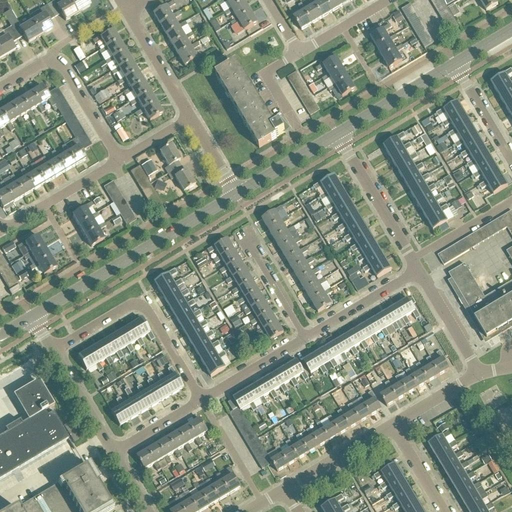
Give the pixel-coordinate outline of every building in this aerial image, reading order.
[(67,0),(69,1),(77,15),(89,8),(85,1),(86,0),(67,0)] [(221,4),(219,5),(221,8),(227,4),(232,11),(233,13),(245,5),(242,0),(230,0),(226,3),(225,1),(221,4)] [(315,7),(317,6),(312,0),(311,0),(309,2),(313,8),(306,12),(304,13),(312,26),(323,20),(315,7)] [(325,1),(327,0),(326,0),(321,0),(323,2),(317,6),(315,7),(323,20),(333,14),(325,1)] [(338,0),(326,0),(327,0),(325,1),(333,14),(343,8),(338,0)] [(445,5),(443,2),(442,0),(433,6),(435,11),(445,5)] [(478,0),(487,13),(498,6),(494,0),(473,0),(475,1),(476,0),(478,0)] [(54,3),(46,7),(54,20),(60,16),(64,23),(77,15),(69,1),(57,8),(54,3)] [(155,17),(161,28),(174,20),(174,18),(169,11),(176,7),(174,4),(167,8),(167,10),(155,17)] [(251,15),(245,5),(233,13),(232,11),(225,15),(227,19),(234,15),(238,21),(239,23),(251,15)] [(448,10),(446,7),(445,5),(435,11),(438,15),(448,10)] [(304,13),(306,12),(302,6),(299,8),(303,15),(294,20),(302,33),(312,26),(304,13)] [(411,6),(401,12),(404,17),(414,11),(411,6)] [(42,17),(31,23),(40,37),(51,30),(47,23),(54,20),(46,7),(39,12),(42,17)] [(456,7),(448,11),(450,14),(453,19),(454,20),(461,16),(456,7)] [(258,13),(262,21),(267,19),(263,10),(258,13)] [(441,20),(450,14),(448,11),(448,10),(438,15),(441,20)] [(12,11),(5,15),(11,25),(18,21),(12,11)] [(417,16),(414,11),(404,17),(407,21),(417,16)] [(180,14),(174,18),(174,20),(161,28),(167,38),(181,30),(180,28),(175,21),(182,18),(180,14)] [(444,25),(453,19),(450,14),(441,20),(444,25)] [(258,26),(251,15),(239,23),(238,21),(231,25),(233,29),(240,25),(245,34),(258,26)] [(397,26),(404,22),(400,15),(393,20),(397,26)] [(419,20),(417,16),(407,21),(409,26),(419,20)] [(454,20),(453,19),(444,25),(447,29),(456,24),(454,20)] [(422,25),(419,20),(409,26),(412,31),(422,25)] [(17,25),(9,29),(17,42),(23,38),(27,45),(40,37),(31,23),(20,30),(17,25)] [(186,24),(180,28),(181,30),(167,38),(173,48),(187,40),(186,39),(182,32),(188,28),(186,24)] [(459,29),(456,24),(447,29),(450,35),(459,29)] [(425,30),(422,25),(412,31),(415,35),(425,30)] [(371,40),(377,51),(390,43),(389,41),(385,34),(392,30),(390,27),(383,31),(383,33),(371,40)] [(0,42),(0,54),(3,60),(14,53),(10,46),(17,42),(9,29),(3,33),(2,34),(5,39),(0,42)] [(428,34),(425,30),(415,35),(418,40),(428,34)] [(120,43),(113,33),(100,40),(100,39),(92,44),(94,47),(101,43),(105,50),(106,51),(120,43)] [(431,39),(428,34),(418,40),(421,45),(431,39)] [(192,35),(186,39),(187,40),(173,48),(180,58),(193,50),(192,49),(188,42),(194,38),(192,35)] [(396,37),(389,41),(390,43),(377,51),(383,61),(397,53),(396,51),(391,45),(398,41),(396,37)] [(434,44),(431,39),(421,45),(424,50),(434,44)] [(412,48),(417,44),(415,40),(409,43),(412,48)] [(126,54),(120,43),(106,51),(105,50),(99,54),(101,58),(108,54),(112,61),(112,62),(126,54)] [(194,52),(201,48),(199,45),(192,49),(193,50),(180,58),(186,69),(199,61),(194,52)] [(398,55),(404,51),(402,47),(396,51),(397,53),(383,61),(390,71),(403,63),(398,55)] [(73,53),(79,63),(85,60),(79,49),(73,53)] [(132,64),(126,54),(112,62),(112,61),(105,65),(107,68),(114,64),(118,71),(118,72),(132,64)] [(326,70),(330,76),(331,78),(343,71),(337,60),(325,68),(324,66),(317,71),(319,74),(326,70)] [(125,82),(138,74),(132,64),(118,72),(118,71),(111,75),(113,78),(120,74),(124,81),(125,82)] [(80,65),(74,69),(78,76),(84,73),(80,65)] [(278,139),(286,134),(286,133),(288,131),(284,124),(281,125),(272,130),(235,67),(217,77),(260,150),(278,139)] [(350,81),(343,71),(331,78),(330,76),(323,81),(325,84),(332,80),(336,87),(337,88),(350,81)] [(498,96),(511,88),(510,86),(506,80),(511,76),(511,73),(511,72),(504,76),(505,78),(492,85),(498,96)] [(144,85),(138,74),(125,82),(124,81),(117,85),(119,88),(126,84),(130,91),(131,92),(144,85)] [(290,85),(300,79),(298,74),(288,80),(290,85)] [(293,90),(303,84),(300,79),(290,85),(293,90)] [(356,91),(350,81),(337,88),(336,87),(329,91),(331,94),(338,90),(344,99),(356,91)] [(306,88),(303,84),(293,90),(296,94),(306,88)] [(150,95),(144,85),(131,92),(130,91),(123,96),(125,99),(132,95),(136,102),(137,103),(150,95)] [(504,106),(511,101),(511,85),(510,86),(511,88),(498,96),(504,106)] [(299,99),(309,93),(306,88),(296,94),(299,99)] [(54,106),(51,101),(48,96),(47,97),(42,89),(32,95),(39,108),(41,107),(48,103),(52,110),(55,108),(54,106)] [(92,98),(97,95),(94,90),(89,93),(92,98)] [(51,101),(60,96),(57,91),(48,96),(51,101)] [(106,92),(94,99),(98,107),(110,100),(106,92)] [(302,104),(312,98),(309,93),(299,99),(302,104)] [(30,114),(31,113),(38,109),(42,116),(45,114),(41,107),(39,108),(32,95),(22,101),(30,114)] [(143,113),(156,105),(150,95),(137,103),(136,102),(129,106),(131,109),(138,105),(142,112),(143,113)] [(54,106),(63,100),(60,96),(51,101),(54,106)] [(315,103),(312,98),(302,104),(305,109),(315,103)] [(56,110),(66,105),(63,100),(54,106),(55,108),(56,110)] [(35,120),(31,113),(30,114),(22,101),(12,107),(19,120),(21,119),(27,115),(32,122),(35,120)] [(318,108),(315,103),(305,109),(308,114),(318,108)] [(69,110),(66,105),(56,110),(57,111),(59,115),(69,110)] [(149,124),(162,116),(156,105),(143,113),(142,112),(135,116),(137,119),(144,115),(149,124)] [(439,119),(443,126),(450,122),(451,124),(464,116),(458,105),(445,113),(445,112),(444,112),(437,116),(439,119)] [(25,126),(21,119),(19,120),(12,107),(2,113),(9,126),(10,125),(17,121),(21,128),(25,126)] [(321,113),(318,108),(308,114),(311,119),(321,113)] [(106,117),(115,112),(112,109),(104,114),(106,117)] [(62,120),(72,114),(69,110),(59,115),(62,120)] [(15,132),(10,125),(9,126),(2,113),(0,114),(0,131),(0,132),(7,128),(11,134),(15,132)] [(123,113),(114,118),(118,126),(127,120),(123,113)] [(65,125),(74,119),(72,114),(62,120),(65,125)] [(470,126),(464,116),(451,124),(450,122),(443,126),(445,130),(452,126),(456,133),(457,134),(470,126)] [(68,129),(77,124),(74,119),(65,125),(68,129)] [(71,134),(80,129),(77,124),(68,129),(71,134)] [(414,129),(417,135),(422,132),(419,126),(414,129)] [(428,134),(434,131),(431,126),(425,129),(428,134)] [(456,133),(449,137),(452,140),(451,141),(455,147),(462,143),(463,144),(476,136),(470,126),(457,134),(456,133)] [(74,139),(83,133),(80,129),(71,134),(74,139)] [(128,141),(122,130),(116,134),(122,145),(128,141)] [(76,143),(86,138),(83,133),(74,139),(75,141),(76,143)] [(384,149),(391,159),(403,152),(403,150),(399,143),(405,140),(403,136),(396,140),(397,141),(384,149)] [(482,147),(476,136),(463,144),(462,143),(455,147),(458,151),(465,147),(468,153),(469,154),(482,147)] [(79,148),(89,143),(86,138),(76,143),(79,148)] [(79,148),(76,143),(75,141),(72,143),(76,150),(69,154),(68,155),(75,168),(86,161),(81,154),(82,153),(79,148)] [(13,153),(21,148),(17,142),(9,147),(13,153)] [(82,153),(92,148),(89,143),(79,148),(82,153)] [(437,150),(440,156),(447,152),(444,145),(437,150)] [(409,146),(403,150),(403,152),(391,159),(397,170),(410,162),(409,161),(405,154),(411,150),(409,146)] [(68,155),(69,154),(65,147),(62,149),(66,156),(59,160),(57,161),(65,174),(75,168),(68,155)] [(488,157),(482,147),(469,154),(468,153),(462,157),(464,161),(471,157),(474,163),(475,165),(488,157)] [(165,171),(168,177),(181,169),(178,164),(180,162),(172,148),(160,155),(168,169),(165,171)] [(57,161),(59,160),(55,153),(52,155),(56,162),(49,166),(47,167),(55,180),(65,174),(57,161)] [(416,157),(409,161),(410,162),(397,170),(403,180),(416,172),(415,171),(411,164),(418,160),(416,157)] [(494,167),(488,157),(475,165),(474,163),(468,167),(470,171),(477,167),(481,174),(481,175),(494,167)] [(47,167),(49,166),(45,159),(42,161),(45,168),(39,172),(37,173),(45,186),(55,180),(47,167)] [(0,176),(10,171),(4,162),(0,164),(0,176)] [(148,179),(157,173),(150,163),(141,168),(148,179)] [(37,173),(39,172),(35,165),(31,168),(35,174),(29,178),(27,179),(35,192),(45,186),(37,173)] [(422,167),(415,171),(416,172),(403,180),(409,190),(422,182),(421,181),(417,174),(424,170),(422,167)] [(500,178),(494,167),(481,175),(481,174),(474,178),(476,181),(483,177),(487,184),(487,185),(500,178)] [(140,168),(131,173),(134,178),(143,173),(140,168)] [(184,174),(181,169),(168,177),(172,182),(175,180),(183,194),(195,187),(186,172),(184,174)] [(27,179),(29,178),(25,172),(21,174),(25,180),(18,184),(17,185),(25,198),(35,192),(27,179)] [(146,177),(143,173),(134,178),(136,183),(146,177)] [(457,184),(464,180),(460,173),(453,177),(457,184)] [(149,182),(146,177),(136,183),(139,188),(149,182)] [(428,177),(421,181),(422,182),(409,190),(415,200),(428,193),(427,191),(423,185),(430,180),(428,177)] [(17,185),(18,184),(14,178),(11,180),(15,186),(8,190),(7,191),(14,204),(25,198),(17,185)] [(323,189),(327,195),(328,197),(341,189),(334,178),(323,185),(322,184),(314,189),(316,193),(323,189)] [(449,192),(455,189),(449,178),(443,181),(449,192)] [(494,196),(506,188),(500,178),(487,185),(487,184),(480,188),(482,191),(489,187),(494,196)] [(151,187),(149,182),(139,188),(142,193),(151,187)] [(163,194),(166,186),(157,182),(154,190),(163,194)] [(7,191),(8,190),(4,184),(1,186),(5,192),(0,195),(0,204),(4,211),(14,204),(7,191)] [(104,190),(107,194),(117,189),(114,184),(104,190)] [(145,198),(154,192),(151,187),(142,193),(145,198)] [(434,187),(427,191),(428,193),(415,200),(421,211),(434,203),(433,201),(429,195),(436,191),(434,187)] [(120,193),(117,189),(107,194),(110,199),(120,193)] [(347,199),(341,189),(328,197),(327,195),(320,199),(322,203),(329,199),(333,206),(334,207),(347,199)] [(148,202),(157,197),(154,192),(145,198),(148,202)] [(122,198),(120,193),(110,199),(113,204),(122,198)] [(160,202),(157,197),(148,202),(151,207),(160,202)] [(442,201),(440,197),(433,201),(434,203),(421,211),(427,221),(440,213),(439,212),(435,205),(442,201)] [(125,203),(122,198),(113,204),(116,209),(125,203)] [(353,209),(347,199),(334,207),(333,206),(326,210),(329,213),(336,209),(340,216),(340,217),(353,209)] [(163,207),(160,202),(151,207),(154,212),(163,207)] [(455,212),(461,208),(458,202),(451,206),(455,212)] [(128,208),(125,203),(116,209),(119,213),(128,208)] [(73,218),(79,229),(92,221),(91,219),(87,212),(94,208),(92,205),(85,209),(86,210),(73,218)] [(131,213),(128,208),(119,213),(122,218),(131,213)] [(263,221),(269,232),(282,224),(281,223),(277,216),(284,212),(282,208),(274,213),(275,214),(263,221)] [(448,211),(446,208),(439,212),(440,213),(427,221),(434,232),(446,224),(453,220),(448,211)] [(359,220),(353,209),(340,217),(340,216),(333,220),(335,224),(342,220),(346,226),(347,227),(359,220)] [(134,217),(131,213),(122,218),(125,223),(134,217)] [(98,215),(91,219),(92,221),(79,229),(86,239),(99,231),(98,230),(94,223),(100,219),(98,215)] [(511,226),(511,223),(507,216),(502,219),(508,229),(511,226)] [(137,222),(134,217),(125,223),(128,228),(137,222)] [(114,227),(121,223),(118,218),(111,222),(114,227)] [(288,219),(281,223),(282,224),(269,232),(275,242),(288,235),(287,233),(283,226),(290,222),(288,219)] [(508,229),(502,219),(497,222),(504,232),(507,230),(508,229)] [(366,230),(359,220),(347,227),(346,226),(339,230),(341,234),(348,230),(352,237),(353,238),(366,230)] [(504,232),(497,222),(492,225),(499,235),(504,232)] [(499,235),(492,225),(488,228),(494,238),(499,235)] [(100,233),(106,229),(104,226),(98,230),(99,231),(86,239),(92,249),(105,241),(100,233)] [(494,238),(488,228),(483,231),(489,241),(494,238)] [(294,229),(287,233),(288,235),(275,242),(281,252),(294,245),(293,243),(289,237),(296,233),(294,229)] [(372,240),(366,230),(353,238),(352,237),(345,241),(347,244),(354,240),(358,247),(359,248),(372,240)] [(489,241),(483,231),(478,234),(484,244),(489,241)] [(484,244),(478,234),(473,237),(479,247),(484,244)] [(479,247),(473,237),(468,239),(474,250),(479,247)] [(28,248),(32,255),(33,257),(45,249),(39,239),(27,246),(26,244),(18,249),(20,252),(28,248)] [(474,250),(468,239),(463,242),(469,253),(474,250)] [(300,240),(293,243),(294,245),(281,252),(287,263),(300,255),(300,254),(296,247),(302,243),(300,240)] [(378,251),(372,240),(359,248),(358,247),(351,251),(353,254),(360,250),(364,257),(365,258),(378,251)] [(217,252),(221,259),(222,260),(235,252),(229,242),(216,249),(216,248),(208,252),(210,256),(217,252)] [(469,253),(463,242),(458,245),(464,256),(469,253)] [(13,244),(3,251),(6,257),(17,251),(13,244)] [(464,256),(458,245),(453,248),(459,259),(464,256)] [(459,259),(453,248),(448,251),(454,261),(459,259)] [(51,260),(45,249),(33,257),(32,255),(24,259),(26,263),(34,258),(38,265),(39,267),(51,260)] [(306,250),(300,254),(300,255),(287,263),(293,273),(307,266),(306,264),(302,258),(308,254),(306,250)] [(449,276),(487,339),(511,323),(511,250),(506,254),(511,262),(511,284),(485,300),(465,266),(449,276)] [(384,261),(378,251),(365,258),(364,257),(358,261),(360,265),(367,261),(370,267),(371,269),(384,261)] [(454,261),(448,251),(443,254),(449,264),(454,261)] [(241,263),(235,252),(222,260),(221,259),(214,263),(216,266),(223,262),(227,269),(228,270),(241,263)] [(449,264),(443,254),(438,257),(444,267),(449,264)] [(58,270),(51,260),(39,267),(38,265),(31,270),(33,273),(40,269),(45,278),(58,270)] [(199,271),(208,265),(205,260),(196,265),(199,271)] [(313,260),(306,264),(307,266),(293,273),(299,283),(313,276),(312,275),(308,268),(315,264),(313,260)] [(378,279),(390,271),(384,261),(371,269),(370,267),(364,271),(366,275),(373,271),(378,279)] [(0,272),(8,268),(5,263),(0,266),(0,272)] [(247,273),(241,263),(228,270),(227,269),(220,273),(222,277),(229,273),(233,279),(234,281),(247,273)] [(17,276),(24,272),(21,266),(13,271),(17,276)] [(0,275),(2,278),(11,273),(8,268),(0,272),(0,275)] [(203,276),(210,272),(207,268),(201,272),(203,276)] [(321,274),(319,270),(312,275),(313,276),(299,283),(306,294),(319,286),(318,285),(314,278),(321,274)] [(157,285),(163,295),(176,288),(175,286),(171,279),(178,275),(176,272),(168,276),(169,278),(157,285)] [(5,283),(14,278),(11,273),(2,278),(5,283)] [(20,283),(27,279),(24,273),(17,277),(20,283)] [(253,283),(247,273),(234,281),(233,279),(226,283),(229,287),(235,283),(239,290),(240,291),(253,283)] [(357,275),(349,280),(351,283),(358,294),(365,289),(360,281),(357,275)] [(7,288),(17,282),(14,278),(5,283),(7,288)] [(325,281),(318,285),(319,286),(306,294),(312,304),(325,297),(324,295),(320,288),(327,284),(325,281)] [(20,287),(17,282),(7,288),(10,293),(19,288),(20,287)] [(182,282),(175,286),(176,288),(163,295),(169,306),(182,298),(181,297),(177,290),(184,286),(182,282)] [(259,294),(253,283),(240,291),(239,290),(233,294),(235,298),(242,294),(245,300),(246,301),(259,294)] [(12,298),(22,292),(19,288),(10,293),(12,298)] [(200,298),(205,295),(202,289),(196,292),(200,298)] [(326,299),(333,294),(331,291),(324,295),(325,297),(312,304),(318,315),(331,307),(326,299)] [(188,293),(181,297),(182,298),(169,306),(175,316),(188,309),(187,307),(183,300),(190,296),(188,293)] [(265,304),(259,294),(246,301),(245,300),(239,304),(241,308),(248,304),(251,310),(252,312),(265,304)] [(194,303),(187,307),(188,309),(175,316),(181,326),(194,319),(193,317),(189,310),(196,306),(194,303)] [(416,321),(420,319),(416,312),(415,313),(409,303),(398,309),(404,320),(406,319),(413,315),(416,321)] [(258,322),(271,314),(265,304),(252,312),(251,310),(245,314),(247,318),(253,314),(257,321),(258,322)] [(410,325),(406,319),(404,320),(398,309),(388,315),(394,326),(395,325),(402,321),(406,327),(410,325)] [(200,313),(193,317),(194,319),(181,326),(187,337),(200,329),(199,328),(195,321),(202,317),(200,313)] [(277,325),(271,314),(258,322),(257,321),(251,324),(253,328),(260,324),(264,331),(264,332),(277,325)] [(399,332),(395,325),(394,326),(388,315),(377,321),(384,332),(385,331),(392,327),(396,334),(399,332)] [(235,330),(242,326),(238,319),(231,323),(235,330)] [(381,333),(385,340),(389,338),(385,331),(384,332),(377,321),(367,327),(373,338),(375,337),(381,333)] [(151,343),(154,341),(150,334),(149,335),(141,322),(131,328),(138,341),(140,340),(147,336),(151,343)] [(206,324),(199,328),(200,329),(187,337),(193,347),(206,340),(205,338),(201,331),(208,327),(206,324)] [(271,343),(283,335),(277,325),(264,332),(264,331),(257,335),(259,338),(266,334),(271,343)] [(378,344),(375,337),(373,338),(367,327),(357,333),(363,344),(365,343),(371,340),(375,346),(378,344)] [(144,347),(140,340),(138,341),(131,328),(120,334),(128,348),(130,346),(137,342),(140,349),(144,347)] [(413,340),(417,338),(412,330),(408,332),(413,340)] [(368,350),(365,343),(363,344),(357,333),(346,339),(353,350),(354,349),(361,345),(365,352),(368,350)] [(134,353),(130,346),(128,348),(120,334),(110,341),(118,354),(119,353),(126,349),(130,355),(134,353)] [(214,337),(212,334),(205,338),(206,340),(193,347),(199,357),(212,350),(211,348),(207,341),(214,337)] [(231,347),(237,344),(233,338),(228,341),(231,347)] [(358,356),(354,349),(353,350),(346,339),(336,346),(342,357),(344,356),(351,352),(355,358),(358,356)] [(123,359),(119,353),(118,354),(110,341),(99,347),(107,360),(109,359),(116,355),(119,362),(123,359)] [(218,344),(211,348),(212,350),(199,357),(205,368),(218,361),(217,359),(213,352),(220,348),(218,344)] [(235,354),(241,351),(238,346),(232,350),(235,354)] [(348,362),(344,356),(342,357),(336,346),(326,352),(332,363),(334,362),(341,358),(344,364),(348,362)] [(113,365),(109,359),(107,360),(99,347),(89,353),(97,366),(99,365),(105,361),(109,368),(113,365)] [(338,368),(334,362),(332,363),(326,352),(315,358),(322,369),(323,368),(330,364),(334,371),(338,368)] [(103,372),(99,365),(97,366),(89,353),(78,359),(86,372),(95,367),(99,374),(103,372)] [(439,378),(449,372),(443,362),(444,361),(440,354),(437,356),(441,362),(434,367),(432,367),(439,378)] [(219,362),(226,358),(224,355),(217,359),(218,361),(205,368),(211,378),(224,371),(219,362)] [(159,367),(169,365),(167,356),(157,358),(159,367)] [(327,375),(323,368),(322,369),(315,358),(305,364),(311,375),(320,370),(324,377),(327,375)] [(428,384),(439,378),(432,367),(434,367),(430,360),(426,362),(430,369),(423,373),(422,374),(428,384)] [(297,364),(286,370),(293,381),(295,380),(301,377),(305,383),(309,381),(304,374),(303,374),(297,364)] [(349,366),(343,369),(345,372),(341,374),(347,384),(357,378),(349,366)] [(418,391),(428,384),(422,374),(423,373),(420,366),(416,368),(420,375),(413,379),(412,380),(418,391)] [(139,377),(147,372),(145,368),(136,373),(139,377)] [(172,379),(165,383),(163,384),(171,397),(181,390),(174,378),(176,378),(171,370),(168,372),(172,379)] [(299,387),(295,380),(293,381),(286,370),(276,376),(283,388),(284,387),(291,383),(295,389),(299,387)] [(408,397),(418,391),(412,380),(413,379),(409,372),(406,374),(410,381),(403,385),(401,386),(408,397)] [(111,384),(116,381),(112,374),(107,378),(111,384)] [(163,384),(165,383),(161,376),(157,378),(162,385),(155,389),(153,390),(161,403),(171,397),(163,384)] [(288,393),(284,387),(283,388),(276,376),(266,383),(272,394),(274,393),(281,389),(285,395),(288,393)] [(366,379),(371,388),(376,385),(371,376),(366,379)] [(397,403),(408,397),(401,386),(403,385),(399,378),(395,380),(399,387),(393,391),(391,392),(397,403)] [(365,390),(370,387),(366,381),(361,384),(365,390)] [(151,382),(147,384),(151,391),(145,395),(143,396),(150,409),(161,403),(153,390),(155,389),(151,382)] [(278,399),(274,393),(272,394),(266,383),(255,389),(262,400),(263,399),(270,395),(274,401),(278,399)] [(387,409),(397,403),(391,392),(393,391),(389,384),(385,387),(389,393),(381,398),(387,409)] [(0,481),(68,441),(50,411),(54,408),(41,386),(42,388),(22,394),(24,403),(21,409),(27,412),(30,422),(22,427),(20,423),(21,423),(20,423),(5,432),(6,432),(7,435),(0,439),(0,481)] [(143,396),(145,395),(141,388),(137,390),(141,397),(135,401),(133,402),(140,415),(150,409),(143,396)] [(267,406),(263,399),(262,400),(255,389),(245,395),(251,406),(253,405),(260,401),(264,408),(267,406)] [(337,405),(344,401),(340,393),(333,398),(337,405)] [(133,402),(135,401),(130,394),(127,396),(131,403),(124,407),(122,408),(130,421),(140,415),(133,402)] [(257,412),(253,405),(251,406),(245,395),(234,401),(239,410),(241,413),(242,412),(250,407),(254,414),(257,412)] [(372,403),(366,407),(364,408),(370,419),(381,413),(375,403),(376,402),(372,395),(368,397),(372,403)] [(122,408),(124,407),(120,400),(116,403),(121,410),(112,415),(119,427),(130,421),(122,408)] [(360,425),(370,419),(364,408),(366,407),(362,400),(358,403),(362,409),(355,413),(354,414),(360,425)] [(350,431),(360,425),(354,414),(355,413),(351,407),(347,409),(351,416),(345,420),(344,421),(350,431)] [(233,421),(243,415),(242,412),(241,413),(239,410),(230,416),(233,421)] [(340,437),(350,431),(344,421),(345,420),(341,413),(337,415),(341,422),(335,426),(333,427),(340,437)] [(236,426),(246,420),(243,415),(233,421),(236,426)] [(329,443),(340,437),(333,427),(335,426),(331,419),(328,421),(332,428),(325,432),(323,433),(329,443)] [(239,431),(249,425),(246,420),(236,426),(239,431)] [(285,424),(288,429),(294,426),(291,421),(285,424)] [(210,443),(213,441),(209,434),(208,434),(200,422),(190,428),(198,442),(199,441),(206,437),(210,443)] [(463,427),(466,432),(472,429),(469,423),(463,427)] [(242,436),(252,430),(249,425),(239,431),(242,436)] [(261,434),(267,430),(264,425),(258,429),(261,434)] [(319,449),(329,443),(323,433),(325,432),(321,425),(317,427),(321,434),(314,438),(313,439),(319,449)] [(442,435),(448,431),(445,426),(439,430),(442,435)] [(203,447),(199,441),(198,442),(190,428),(179,434),(188,448),(189,447),(196,443),(199,449),(203,447)] [(245,441),(255,435),(252,430),(242,436),(245,441)] [(309,456),(319,449),(313,439),(314,438),(310,431),(307,433),(311,440),(304,444),(302,445),(309,456)] [(193,453),(189,447),(188,448),(179,434),(169,440),(177,454),(179,453),(185,449),(189,455),(193,453)] [(430,447),(436,458),(450,450),(448,448),(445,442),(452,438),(449,434),(442,438),(443,440),(430,447)] [(248,446),(258,440),(255,435),(245,441),(248,446)] [(298,462),(309,456),(302,445),(304,444),(300,437),(296,439),(300,446),(294,450),(292,451),(298,462)] [(183,459),(179,453),(177,454),(169,440),(159,446),(167,460),(169,459),(175,455),(179,461),(183,459)] [(261,445),(258,440),(248,446),(251,451),(261,445)] [(288,468),(298,462),(292,451),(294,450),(290,443),(286,445),(290,452),(284,456),(282,457),(288,468)] [(455,444),(448,448),(450,450),(436,458),(443,468),(456,460),(455,458),(451,452),(458,448),(455,444)] [(254,456),(264,450),(261,445),(251,451),(254,456)] [(173,465),(169,459),(167,460),(159,446),(149,452),(157,466),(158,465),(165,461),(169,467),(173,465)] [(278,474),(288,468),(282,457),(284,456),(280,449),(276,451),(280,458),(272,463),(271,464),(273,466),(278,474)] [(257,462),(267,455),(264,450),(254,456),(257,462)] [(162,471),(158,465),(157,466),(149,452),(138,458),(146,472),(155,467),(159,473),(162,471)] [(461,454),(455,458),(456,460),(443,468),(449,478),(462,471),(461,469),(457,462),(464,458),(461,454)] [(193,465),(198,462),(194,455),(189,458),(193,465)] [(260,467),(270,460),(267,455),(257,462),(260,467)] [(485,467),(492,463),(488,457),(481,461),(485,467)] [(478,459),(467,465),(469,468),(480,462),(478,459)] [(263,472),(273,466),(271,464),(272,463),(270,460),(260,467),(263,472)] [(200,466),(198,462),(193,465),(188,468),(190,472),(200,466)] [(467,465),(461,469),(462,471),(449,478),(455,489),(468,481),(467,479),(463,473),(470,469),(467,465)] [(235,467),(231,470),(235,478),(234,478),(235,480),(240,477),(235,467)] [(385,478),(389,485),(389,486),(402,478),(396,468),(384,475),(383,474),(375,478),(378,482),(385,478)] [(105,511),(111,509),(94,479),(88,469),(13,511),(105,511)] [(231,479),(224,483),(223,484),(230,497),(241,490),(234,478),(235,478),(231,470),(227,472),(231,479)] [(223,484),(224,483),(220,476),(216,478),(220,485),(214,489),(212,490),(220,503),(230,497),(223,484)] [(474,476),(467,479),(468,481),(455,489),(461,499),(474,491),(473,490),(469,483),(476,479),(474,476)] [(408,489),(402,478),(389,486),(389,485),(382,489),(384,492),(391,489),(395,495),(395,496),(408,489)] [(174,493),(185,487),(181,481),(171,488),(174,493)] [(212,490),(214,489),(210,482),(206,484),(210,491),(204,495),(202,496),(210,509),(220,503),(212,490)] [(206,484),(200,488),(204,495),(210,491),(206,484)] [(480,486),(473,490),(474,491),(461,499),(467,509),(480,501),(479,500),(475,494),(482,490),(480,486)] [(202,496),(204,495),(200,488),(197,490),(197,491),(201,497),(194,501),(192,502),(197,511),(204,511),(210,509),(202,496)] [(415,499),(408,489),(395,496),(395,495),(388,499),(390,503),(397,499),(401,505),(402,507),(415,499)] [(506,489),(500,493),(503,499),(510,495),(506,489)] [(197,491),(190,495),(194,501),(201,497),(197,491)] [(186,496),(179,500),(180,500),(183,507),(182,508),(183,511),(197,511),(192,502),(194,501),(190,495),(190,494),(186,496)] [(488,500),(486,496),(479,500),(480,501),(467,509),(468,511),(486,511),(486,510),(482,504),(488,500)] [(372,507),(377,504),(373,497),(367,500),(372,507)] [(323,511),(341,511),(338,506),(345,502),(342,498),(335,502),(336,504),(323,511)] [(416,511),(421,509),(415,499),(402,507),(401,505),(394,509),(395,511),(398,511),(403,509),(404,511),(416,511)] [(183,511),(182,508),(183,507),(180,500),(176,503),(180,509),(174,511),(183,511)]
